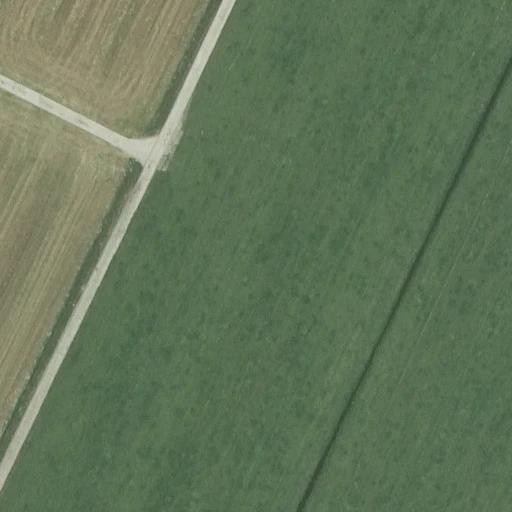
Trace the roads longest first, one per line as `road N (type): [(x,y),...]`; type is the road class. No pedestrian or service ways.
road 1 (track): [(228,0),(0,483)]
road 2 (track): [(152,161),(0,82)]
